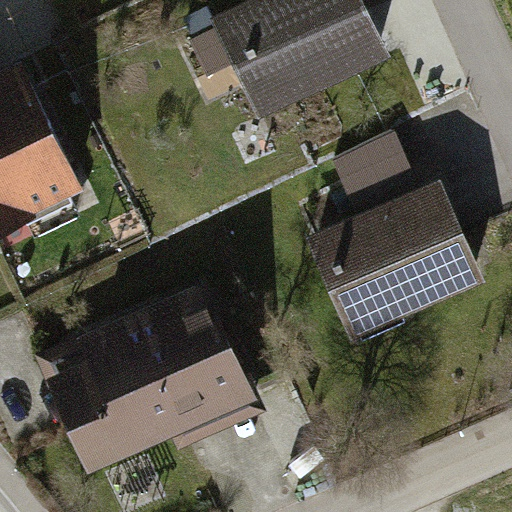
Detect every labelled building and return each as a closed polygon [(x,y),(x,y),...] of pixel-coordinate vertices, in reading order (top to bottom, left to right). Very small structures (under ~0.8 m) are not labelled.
[(265,115),(394,49),(369,0),(244,0),(185,31),(206,72),(235,57),(265,115)] [(0,51),(33,40),(21,6),(0,12),(0,51)] [(16,55),(0,63),(0,228),(84,185),(16,55)] [(345,335),(480,278),(439,180),(304,237),(345,335)] [(184,447),(258,415),(202,286),(35,358),(83,469),(176,429),(184,447)]
